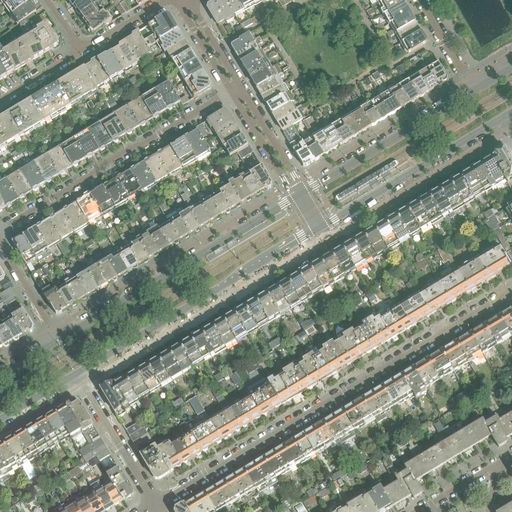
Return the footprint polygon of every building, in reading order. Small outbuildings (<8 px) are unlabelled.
[(11,15),(29,3),(26,0),(13,0),(5,6),(11,15)] [(80,17),(97,5),(93,0),(83,0),(73,8),(80,17)] [(235,16),(226,0),(218,0),(215,2),(225,21),(235,16)] [(244,10),(238,0),(226,0),(235,16),(244,10)] [(254,5),(251,0),(238,0),(244,10),(254,5)] [(386,14),(404,4),(401,0),(389,0),(381,5),(384,10),(380,11),(383,16),(386,14)] [(126,14),(120,5),(118,2),(113,5),(122,17),(126,14)] [(131,11),(125,2),(120,5),(126,14),(131,11)] [(225,21),(215,2),(208,6),(208,9),(218,25),(225,21)] [(33,14),(36,12),(33,8),(32,6),(31,4),(29,3),(11,15),(18,24),(24,20),(33,14)] [(409,14),(407,10),(407,8),(406,6),(404,5),(404,4),(386,14),(392,24),(409,14)] [(86,26),(105,12),(101,8),(100,9),(97,5),(80,17),(86,26)] [(104,27),(110,23),(111,22),(105,12),(86,26),(92,34),(102,27),(102,28),(104,26),(104,27)] [(34,21),(36,19),(33,14),(24,20),(28,25),(34,21)] [(415,24),(412,20),(412,18),(411,15),(409,14),(392,24),(389,25),(393,31),(395,30),(397,34),(415,24)] [(177,30),(169,17),(166,16),(150,25),(159,41),(177,30)] [(58,42),(50,31),(46,24),(39,29),(34,21),(28,25),(33,35),(45,54),(58,46),(58,42)] [(243,30),(250,26),(248,22),(241,26),(243,30)] [(403,43),(420,33),(418,29),(418,27),(417,25),(415,24),(397,34),(403,43)] [(184,42),(182,38),(182,36),(180,32),(178,31),(177,30),(159,41),(159,42),(157,43),(159,47),(160,46),(164,53),(166,52),(166,53),(184,42)] [(150,53),(138,32),(133,35),(133,38),(125,42),(137,61),(150,53)] [(425,43),(426,42),(421,33),(420,33),(403,43),(408,54),(425,43)] [(14,72),(45,54),(33,35),(3,53),(14,72)] [(236,55),(254,44),(249,35),(232,45),(231,46),(231,47),(236,55)] [(137,61),(125,42),(120,45),(120,48),(112,53),(124,72),(138,63),(137,61)] [(172,62),(190,51),(188,48),(188,46),(186,43),(185,42),(184,42),(166,53),(172,62)] [(242,63),(259,52),(254,44),(236,55),(238,58),(238,60),(239,61),(241,62),(242,63)] [(14,72),(3,53),(0,47),(0,64),(7,76),(14,72)] [(178,72),(196,62),(196,60),(194,57),(193,56),(190,51),(172,62),(178,72)] [(124,72),(112,53),(109,52),(106,54),(106,57),(98,61),(109,80),(113,85),(117,82),(114,77),(124,72)] [(247,72),(264,61),(259,52),(242,63),(242,64),(242,66),(243,68),(245,69),(247,72)] [(97,88),(109,80),(98,61),(95,61),(92,63),(92,65),(84,70),(96,91),(103,103),(108,100),(102,91),(100,90),(99,91),(97,88)] [(252,80),(270,70),(264,61),(247,72),(248,75),(249,77),(249,78),(251,79),(252,80)] [(184,83),(202,72),(202,70),(201,67),(199,66),(196,62),(178,72),(184,83)] [(447,80),(438,63),(427,69),(438,87),(438,88),(446,83),(447,80)] [(404,74),(400,67),(396,69),(399,73),(400,72),(402,75),(404,74)] [(438,87),(427,69),(418,74),(428,93),(429,92),(431,92),(433,91),(434,89),(438,87)] [(70,106),(96,91),(84,70),(74,76),(73,78),(71,80),(68,80),(58,85),(70,106)] [(257,89),(275,78),(270,70),(252,80),(252,81),(252,83),(253,85),(255,86),(257,89)] [(210,89),(211,86),(202,72),(184,83),(188,88),(186,89),(192,100),(210,89)] [(280,87),(277,83),(281,80),(280,79),(284,77),(282,74),(277,77),(275,78),(257,89),(259,92),(259,94),(260,96),(261,96),(262,97),(280,87)] [(428,93),(418,74),(408,80),(419,98),(421,98),(423,97),(424,95),(428,93)] [(419,98),(408,80),(398,86),(409,104),(410,104),(412,104),(414,102),(415,101),(419,98)] [(180,103),(179,101),(168,83),(155,91),(167,111),(169,111),(171,110),(172,108),(180,103)] [(45,121),(70,106),(58,85),(48,91),(49,91),(47,94),(45,95),(42,95),(32,101),(45,121)] [(122,92),(120,94),(122,96),(123,99),(124,100),(136,92),(135,90),(133,87),(133,86),(122,92)] [(409,104),(398,86),(389,92),(400,110),(400,109),(402,109),(404,108),(405,106),(409,104)] [(267,106),(285,95),(280,87),(262,97),(263,98),(263,100),(264,102),(265,103),(267,106)] [(167,111),(155,91),(141,99),(153,119),(156,119),(158,118),(158,116),(167,111)] [(400,110),(389,92),(379,97),(390,115),(391,115),(393,115),(395,114),(396,112),(400,110)] [(272,115),(290,104),(285,95),(267,106),(269,109),(269,111),(270,113),(272,114),(272,115)] [(380,121),(370,103),(365,95),(362,96),(365,102),(366,101),(368,104),(360,109),(371,127),(373,127),(376,125),(377,124),(380,121)] [(390,115),(379,97),(378,95),(374,97),(376,100),(370,103),(380,121),(381,121),(383,121),(385,120),(386,118),(390,115)] [(186,97),(179,101),(180,103),(182,106),(189,102),(186,97)] [(153,119),(141,99),(128,107),(140,127),(142,128),(145,126),(145,124),(153,119)] [(19,137),(45,121),(32,101),(23,106),(23,107),(22,109),(20,110),(19,110),(16,111),(16,110),(7,116),(19,137)] [(278,123),(303,108),(301,106),(294,110),(290,104),(272,115),(273,115),(273,117),(274,119),(276,120),(278,123)] [(371,127),(360,109),(358,105),(353,108),(356,111),(351,115),(362,133),(364,133),(366,131),(367,130),(371,127)] [(140,127),(128,107),(115,115),(127,135),(129,136),(131,134),(132,132),(140,127)] [(293,129),(298,126),(297,123),(300,121),(298,117),(302,114),(302,113),(305,110),(304,108),(303,108),(278,123),(279,126),(279,128),(280,130),(282,131),(283,133),(283,135),(289,144),(298,138),(293,129)] [(236,127),(227,113),(224,112),(208,121),(218,138),(236,127)] [(127,135),(115,115),(101,123),(113,143),(115,144),(118,142),(118,140),(127,135)] [(362,133),(351,115),(341,120),(352,139),(352,138),(354,138),(356,137),(357,135),(362,133)] [(0,148),(19,137),(7,116),(0,120),(0,148)] [(352,139),(341,120),(332,126),(343,144),(345,144),(347,143),(348,141),(352,139)] [(113,143),(101,123),(87,131),(99,151),(100,151),(102,152),(104,150),(105,148),(113,143)] [(207,135),(201,125),(196,128),(198,132),(202,138),(207,135)] [(343,144),(332,126),(322,132),(333,150),(335,150),(337,149),(338,147),(343,144)] [(224,148),(242,137),(239,133),(239,131),(237,128),(236,127),(218,138),(224,148)] [(99,151),(87,131),(73,140),(85,160),(86,159),(88,160),(91,158),(91,156),(99,151)] [(209,151),(204,142),(202,138),(198,132),(190,137),(188,136),(185,138),(185,140),(184,140),(196,160),(209,151)] [(333,150),(322,132),(312,138),(323,156),(324,156),(326,156),(328,154),(329,153),(333,150)] [(238,153),(248,147),(245,143),(245,141),(244,138),(242,137),(224,148),(230,158),(238,153)] [(313,163),(302,144),(298,138),(289,144),(303,167),(306,168),(313,163)] [(323,156),(312,138),(302,144),(313,163),(318,160),(319,158),(323,156)] [(85,160),(73,140),(60,148),(72,168),(73,167),(75,168),(77,166),(78,164),(85,160)] [(196,160),(184,140),(176,145),(174,144),(172,146),(171,148),(183,168),(196,160)] [(241,160),(252,153),(249,147),(248,148),(248,147),(238,153),(241,160)] [(511,160),(505,149),(503,147),(495,151),(496,154),(495,155),(491,157),(511,190),(511,179),(511,178),(511,160)] [(59,176),(47,156),(38,161),(33,153),(32,154),(29,148),(27,149),(25,150),(29,156),(46,184),(46,183),(48,184),(51,183),(51,180),(59,176)] [(72,168),(60,148),(47,156),(59,176),(60,175),(62,176),(64,174),(64,172),(72,168)] [(183,168),(171,148),(163,153),(161,152),(158,154),(158,156),(157,156),(169,176),(183,168)] [(46,184),(29,156),(26,158),(30,166),(20,172),(32,192),(33,191),(35,192),(37,191),(38,189),(46,184)] [(169,176),(157,156),(149,161),(147,160),(145,162),(144,164),(155,184),(169,176)] [(495,187),(505,181),(511,192),(511,196),(504,201),(506,206),(511,202),(511,190),(491,157),(491,158),(488,160),(485,158),(481,160),(482,164),(495,187)] [(155,184),(144,164),(136,169),(134,169),(131,170),(131,172),(142,192),(155,184)] [(497,190),(495,187),(482,164),(478,166),(475,164),(471,167),(471,170),(484,192),(490,188),(493,192),(497,190)] [(272,185),(261,167),(260,166),(249,172),(261,192),(266,189),(268,190),(271,189),(271,186),(272,185)] [(484,192),(471,170),(468,172),(465,170),(461,173),(461,176),(474,198),(484,192)] [(32,192),(20,172),(6,180),(18,200),(19,200),(21,200),(24,199),(24,197),(32,192)] [(142,192),(131,172),(122,177),(120,177),(118,178),(118,180),(117,180),(129,200),(140,193),(144,199),(146,198),(142,192)] [(251,198),(240,178),(233,182),(226,172),(223,174),(229,184),(241,204),(245,201),(247,202),(250,201),(250,198),(251,198)] [(261,192),(249,172),(240,178),(251,198),(255,195),(258,196),(260,195),(260,192),(261,192)] [(474,198),(461,176),(457,179),(453,177),(450,179),(450,183),(463,205),(474,198)] [(18,200),(6,180),(0,183),(0,200),(5,208),(6,208),(8,208),(10,207),(11,205),(18,200)] [(129,200),(117,180),(109,185),(107,185),(104,186),(104,188),(103,189),(115,208),(129,200)] [(197,185),(194,180),(188,184),(191,189),(197,185)] [(463,205),(450,183),(446,185),(443,183),(439,185),(439,189),(452,211),(463,205)] [(241,204),(229,184),(219,190),(231,210),(235,207),(237,209),(240,207),(240,205),(241,204)] [(115,208),(103,189),(96,193),(93,193),(91,194),(91,196),(90,197),(102,216),(115,208)] [(452,211),(439,189),(435,192),(432,190),(429,192),(429,196),(428,196),(441,218),(447,214),(451,219),(456,216),(452,211)] [(231,210),(219,190),(209,197),(220,216),(225,213),(227,215),(230,213),(230,211),(231,210)] [(176,197),(174,192),(167,196),(170,200),(176,197)] [(210,223),(198,203),(193,206),(187,195),(186,196),(185,194),(181,197),(188,209),(200,229),(204,226),(206,227),(209,225),(209,223),(210,223)] [(441,218),(428,196),(424,198),(421,196),(418,198),(418,202),(417,202),(431,224),(441,218)] [(102,216),(90,197),(82,201),(80,201),(78,202),(77,204),(89,224),(99,217),(102,222),(104,220),(102,216)] [(220,216),(209,197),(198,203),(210,223),(214,220),(217,221),(219,219),(219,217),(220,216)] [(137,213),(150,205),(147,200),(134,208),(137,213)] [(499,210),(506,206),(504,201),(496,206),(499,210)] [(431,224),(417,202),(414,205),(410,203),(407,205),(407,209),(420,231),(431,224)] [(89,224),(77,204),(69,210),(66,209),(64,210),(64,212),(63,213),(75,232),(89,224)] [(200,229),(188,209),(182,213),(179,208),(175,211),(178,215),(189,235),(194,232),(196,233),(199,232),(199,229),(200,229)] [(420,231),(407,209),(403,211),(399,209),(396,211),(396,215),(409,238),(420,231)] [(75,232),(63,213),(55,218),(53,217),(51,218),(50,221),(61,240),(75,232)] [(139,221),(136,215),(129,219),(133,225),(139,221)] [(189,235),(178,215),(167,221),(179,241),(184,238),(186,239),(189,238),(188,235),(189,235)] [(409,238),(396,215),(392,218),(388,216),(385,218),(385,222),(398,244),(409,238)] [(61,240),(50,221),(42,226),(40,225),(37,227),(37,229),(36,229),(48,248),(56,243),(64,256),(69,253),(61,240)] [(179,241),(167,221),(157,228),(169,247),(173,244),(176,246),(178,244),(178,241),(179,241)] [(398,244),(385,222),(381,224),(378,222),(374,224),(375,228),(374,228),(388,252),(389,252),(388,250),(398,244)] [(500,232),(498,229),(496,226),(489,230),(491,233),(493,236),(495,235),(500,232)] [(169,247),(157,228),(147,234),(159,253),(163,250),(165,252),(168,250),(168,248),(169,247)] [(388,252),(374,228),(370,231),(367,229),(364,231),(364,235),(363,235),(378,259),(377,257),(382,253),(384,255),(388,252)] [(48,248),(36,229),(28,234),(26,233),(24,235),(23,237),(35,256),(48,248)] [(147,234),(141,237),(137,240),(148,260),(153,257),(155,258),(158,256),(158,254),(159,253),(147,234)] [(378,259),(363,235),(359,237),(356,235),(353,237),(353,241),(367,265),(366,263),(372,260),(373,262),(378,259)] [(452,236),(442,242),(443,244),(445,248),(451,244),(456,242),(452,236)] [(35,256),(23,237),(20,239),(18,238),(14,241),(13,244),(16,249),(27,266),(37,260),(35,256)] [(148,260),(137,240),(129,244),(127,241),(125,243),(127,246),(138,265),(143,263),(145,264),(148,263),(147,260),(148,260)] [(367,265),(353,241),(349,244),(345,242),(342,244),(342,248),(356,272),(356,271),(355,270),(361,266),(362,268),(367,265)] [(441,242),(434,246),(437,251),(444,247),(441,242)] [(510,249),(506,242),(501,245),(505,251),(510,249)] [(138,265),(127,246),(116,252),(128,272),(132,269),(134,270),(137,269),(137,266),(138,265)] [(511,266),(499,246),(478,258),(491,280),(496,277),(495,275),(511,266)] [(471,247),(467,249),(472,257),(475,255),(471,247)] [(356,272),(342,248),(338,250),(334,248),(331,250),(331,254),(345,278),(346,278),(345,276),(350,273),(351,275),(356,272)] [(445,248),(437,252),(444,264),(449,261),(452,260),(445,248)] [(54,259),(49,251),(44,254),(49,262),(54,259)] [(116,252),(109,256),(106,258),(118,278),(122,275),(124,276),(127,275),(127,272),(128,272),(116,252)] [(345,278),(331,254),(327,257),(324,255),(320,257),(320,261),(334,282),(339,279),(340,281),(345,278)] [(118,278),(106,258),(95,265),(107,284),(112,281),(114,283),(117,281),(117,278),(118,278)] [(491,280),(478,258),(458,271),(471,292),(476,289),(475,287),(484,282),(486,283),(491,280)] [(334,282),(320,261),(316,263),(313,261),(310,263),(310,267),(309,267),(324,291),(323,289),(328,286),(329,288),(335,285),(334,282)] [(424,261),(414,267),(418,272),(428,266),(424,261)] [(107,284),(95,265),(86,271),(97,290),(101,287),(104,289),(106,287),(106,285),(107,284)] [(324,291),(309,267),(305,270),(302,268),(299,270),(299,274),(298,274),(313,298),(313,297),(312,296),(317,292),(319,294),(324,291)] [(67,309),(66,309),(55,289),(53,286),(51,287),(50,285),(46,287),(42,280),(44,278),(48,276),(44,269),(36,273),(32,275),(33,276),(33,277),(56,315),(57,314),(58,315),(67,309)] [(97,290),(86,271),(75,277),(86,296),(91,294),(93,295),(96,293),(96,291),(97,290)] [(471,292),(458,271),(438,282),(451,304),(456,301),(455,299),(457,298),(465,294),(466,295),(471,292)] [(313,298),(298,274),(295,276),(291,274),(288,276),(288,280),(301,302),(307,299),(308,301),(313,298)] [(86,296),(75,277),(65,283),(77,303),(81,300),(83,301),(86,299),(86,297),(86,296)] [(301,302),(288,280),(284,283),(280,281),(277,283),(277,287),(290,309),(301,302)] [(416,290),(411,282),(406,286),(411,294),(416,290)] [(451,304),(438,282),(418,294),(431,316),(436,313),(436,311),(437,310),(445,305),(446,307),(451,304)] [(77,303),(65,283),(55,289),(66,309),(71,306),(73,307),(76,306),(76,303),(77,303)] [(290,309),(277,287),(273,289),(269,287),(266,289),(266,293),(279,315),(290,309)] [(14,297),(10,290),(9,291),(4,293),(0,295),(0,298),(3,304),(14,297)] [(377,300),(373,292),(366,296),(371,304),(377,300)] [(279,315),(266,293),(262,296),(259,294),(255,296),(256,300),(255,300),(268,322),(279,315)] [(431,316),(418,294),(399,306),(411,328),(416,325),(416,323),(417,322),(425,317),(427,319),(431,316)] [(411,328),(399,306),(392,296),(390,297),(394,304),(389,307),(391,311),(379,318),(392,340),(396,337),(396,335),(404,330),(405,329),(407,331),(411,328)] [(268,322),(255,300),(251,302),(248,300),(245,302),(245,306),(244,306),(258,328),(268,322)] [(33,328),(20,306),(13,310),(15,313),(11,315),(23,335),(27,332),(30,333),(32,332),(32,329),(33,328)] [(258,328),(244,306),(240,309),(237,307),(234,309),(234,313),(247,335),(258,328)] [(511,336),(511,308),(508,310),(508,312),(499,317),(511,337),(511,336)] [(321,312),(317,315),(321,322),(325,319),(326,319),(321,312)] [(247,335),(234,313),(230,315),(226,313),(223,315),(223,319),(223,320),(236,341),(247,335)] [(392,340),(379,318),(375,321),(370,313),(365,316),(368,321),(367,321),(381,344),(385,341),(387,343),(392,340)] [(23,335),(11,315),(1,321),(13,341),(14,340),(16,342),(19,340),(19,337),(23,335)] [(511,337),(499,317),(497,316),(494,318),(493,320),(485,325),(497,345),(511,337)] [(236,341),(223,320),(219,322),(215,320),(212,322),(212,326),(225,348),(236,341)] [(307,321),(300,325),(303,331),(314,324),(312,320),(308,322),(307,321)] [(13,341),(1,321),(0,321),(0,343),(2,347),(3,347),(6,348),(8,346),(8,344),(13,341)] [(381,344),(367,321),(363,324),(365,326),(359,330),(372,352),(376,349),(376,347),(381,344)] [(497,345),(485,325),(484,326),(482,325),(479,327),(479,329),(470,334),(482,354),(497,345)] [(225,348),(212,326),(208,328),(205,326),(202,328),(202,332),(201,332),(214,354),(225,348)] [(312,327),(305,331),(308,336),(315,332),(312,327)] [(361,356),(347,333),(345,330),(335,336),(339,342),(352,364),(357,361),(356,359),(361,356)] [(372,352),(359,330),(354,333),(353,330),(347,333),(361,356),(365,353),(367,355),(372,352)] [(305,331),(295,337),(298,342),(308,336),(305,331)] [(214,354),(201,332),(197,335),(194,333),(191,335),(191,339),(190,339),(204,361),(214,354)] [(482,354),(470,334),(468,334),(465,336),(464,338),(456,343),(468,363),(482,354)] [(204,361),(190,339),(186,341),(183,339),(180,341),(180,345),(193,367),(204,361)] [(352,364),(339,342),(334,345),(332,342),(327,345),(341,368),(345,365),(347,367),(352,364)] [(468,363),(456,343),(453,342),(451,344),(450,346),(442,351),(454,371),(468,363)] [(193,367),(180,345),(176,348),(172,346),(169,348),(169,352),(182,374),(193,367)] [(341,368),(327,345),(323,348),(324,351),(319,354),(332,376),(337,373),(336,371),(341,368)] [(332,376),(319,354),(316,348),(306,354),(307,357),(321,380),(325,377),(327,379),(332,376)] [(454,371),(442,351),(441,352),(439,351),(436,353),(436,355),(427,360),(439,380),(454,371)] [(182,374),(169,352),(165,354),(161,352),(158,354),(158,358),(171,380),(182,374)] [(250,364),(245,355),(241,358),(246,366),(250,364)] [(259,367),(268,361),(265,356),(255,361),(259,367)] [(321,380),(307,357),(303,360),(304,363),(299,366),(312,388),(317,385),(316,383),(321,380)] [(171,380),(158,358),(154,361),(150,359),(147,361),(147,365),(161,387),(171,380)] [(439,380),(427,360),(424,360),(422,362),(421,364),(413,369),(425,389),(439,380)] [(479,371),(474,363),(470,366),(475,374),(479,371)] [(161,387),(147,365),(143,367),(140,365),(136,367),(137,371),(136,372),(150,393),(161,387)] [(301,392),(284,365),(275,371),(292,400),(297,397),(296,395),(301,392)] [(312,388),(299,366),(294,369),(292,366),(287,369),(285,365),(284,365),(301,392),(305,389),(307,391),(312,388)] [(425,389),(413,369),(412,369),(410,368),(407,370),(407,372),(402,375),(413,395),(415,398),(421,395),(426,392),(425,389)] [(232,375),(229,369),(224,372),(228,378),(232,375)] [(292,400),(275,371),(279,378),(274,381),(272,378),(267,381),(269,385),(281,404),(286,401),(287,403),(292,400)] [(150,393),(136,372),(132,374),(129,372),(126,374),(126,378),(125,378),(139,400),(150,393)] [(413,395),(402,375),(401,376),(399,375),(396,377),(396,379),(387,384),(386,383),(383,385),(383,387),(382,387),(393,407),(413,395)] [(139,400),(125,378),(121,380),(118,378),(113,382),(131,411),(128,406),(135,402),(142,414),(146,412),(139,400)] [(131,411),(113,382),(109,384),(104,382),(101,384),(101,389),(100,389),(103,393),(118,419),(131,411)] [(242,428),(229,409),(222,396),(215,385),(212,388),(218,398),(216,399),(224,412),(210,420),(222,440),(224,440),(227,439),(227,437),(235,432),(236,432),(238,432),(240,431),(241,429),(242,428)] [(281,404),(269,385),(254,393),(251,389),(247,391),(244,387),(240,389),(244,395),(247,392),(250,396),(261,416),(262,416),(264,417),(267,415),(267,413),(268,413),(275,408),(277,409),(280,407),(280,404),(281,404)] [(393,407),(382,387),(381,388),(379,387),(376,389),(376,391),(368,396),(366,395),(363,397),(363,399),(362,399),(373,419),(393,407)] [(496,405),(488,391),(483,394),(491,407),(490,408),(494,413),(496,412),(493,407),(496,405)] [(261,416),(250,396),(229,409),(242,428),(244,428),(247,427),(247,425),(248,425),(255,420),(257,421),(260,419),(260,417),(261,416)] [(373,419),(362,399),(361,400),(360,399),(357,401),(357,402),(348,408),(346,407),(343,409),(343,410),(342,411),(354,430),(373,419)] [(100,439),(78,401),(77,402),(76,401),(75,401),(69,404),(70,406),(68,408),(67,406),(66,406),(66,407),(83,434),(90,445),(100,439)] [(83,434),(66,407),(65,407),(64,406),(59,409),(60,412),(57,414),(56,412),(56,413),(69,435),(72,438),(73,440),(76,437),(83,434)] [(354,430),(342,411),(340,411),(337,413),(337,414),(328,419),(327,419),(324,421),(324,422),(323,423),(334,442),(337,447),(357,435),(354,430)] [(69,435),(56,413),(55,414),(54,412),(48,416),(50,418),(47,420),(46,419),(45,419),(46,419),(59,441),(60,443),(66,439),(65,438),(69,435)] [(511,435),(511,414),(507,417),(505,413),(497,418),(508,438),(511,435)] [(508,438),(497,418),(496,417),(494,418),(495,419),(489,423),(488,421),(484,424),(491,436),(498,448),(506,444),(504,440),(508,438)] [(59,441),(46,419),(45,420),(43,418),(38,422),(40,425),(37,426),(36,425),(35,425),(35,426),(49,447),(50,449),(55,446),(54,444),(59,441)] [(222,440),(210,420),(190,432),(202,452),(204,452),(207,451),(208,449),(216,444),(218,444),(220,443),(221,441),(222,440)] [(491,436),(484,424),(483,424),(482,422),(467,430),(476,445),(491,436)] [(334,442),(323,423),(322,423),(320,423),(317,424),(317,426),(309,431),(307,430),(304,432),(304,434),(303,435),(315,454),(334,442)] [(129,437),(144,428),(141,430),(138,424),(126,431),(129,437)] [(49,447),(35,426),(34,426),(33,425),(27,428),(29,431),(26,433),(25,431),(25,432),(39,454),(39,455),(44,452),(43,450),(49,447)] [(144,428),(129,437),(133,443),(147,434),(144,428)] [(476,445),(467,430),(452,440),(461,455),(476,445)] [(39,454),(25,432),(24,433),(23,431),(17,434),(19,437),(16,439),(15,437),(14,438),(28,460),(29,461),(34,458),(33,457),(39,454)] [(202,452),(190,432),(169,445),(182,464),(183,464),(185,464),(187,463),(188,461),(195,456),(196,456),(198,456),(200,455),(201,453),(202,452)] [(137,450),(151,442),(147,434),(133,443),(137,450)] [(315,454),(303,435),(302,435),(300,434),(298,436),(298,438),(289,443),(287,443),(284,444),(284,446),(283,447),(295,466),(315,454)] [(394,434),(388,437),(393,445),(398,442),(394,434)] [(28,460),(14,438),(13,439),(12,437),(7,441),(8,443),(5,445),(4,444),(18,466),(19,468),(23,465),(22,463),(28,460)] [(83,457),(103,445),(100,439),(90,445),(80,452),(83,457)] [(408,460),(403,452),(401,453),(399,450),(408,444),(410,448),(408,449),(413,457),(418,454),(417,453),(414,447),(410,440),(394,450),(403,463),(408,460)] [(461,455),(452,440),(437,449),(446,464),(461,455)] [(18,466),(4,444),(3,445),(2,443),(0,444),(0,460),(8,474),(14,471),(12,469),(18,466)] [(97,457),(107,450),(103,445),(83,457),(86,463),(97,457)] [(182,464),(169,445),(164,448),(163,446),(156,451),(169,473),(173,471),(172,470),(176,468),(178,468),(181,467),(181,465),(182,464)] [(295,466),(283,447),(282,447),(281,446),(278,448),(278,450),(269,455),(267,454),(264,456),(264,458),(263,458),(275,478),(295,466)] [(169,473),(156,451),(154,448),(140,455),(155,479),(158,480),(169,473)] [(446,464),(437,449),(421,458),(430,473),(446,464)] [(99,461),(110,455),(107,450),(97,457),(99,461)] [(422,494),(414,482),(407,470),(402,473),(403,475),(400,476),(397,470),(395,471),(384,453),(381,455),(386,463),(383,464),(389,475),(392,473),(395,477),(398,483),(408,498),(412,496),(414,499),(422,494)] [(353,461),(349,455),(344,458),(348,464),(353,461)] [(99,464),(96,458),(89,462),(92,468),(99,464)] [(278,482),(275,478),(263,458),(263,459),(261,458),(258,460),(258,462),(249,467),(247,466),(245,468),(245,470),(244,470),(255,490),(265,484),(268,489),(278,482)] [(430,473),(421,458),(405,468),(407,470),(414,482),(430,473)] [(8,474),(0,460),(0,485),(3,490),(5,488),(3,483),(11,479),(8,474)] [(359,475),(370,469),(366,464),(356,470),(359,475)] [(75,468),(69,472),(71,476),(73,479),(82,474),(78,467),(75,468)] [(132,493),(120,472),(119,472),(117,468),(107,474),(110,480),(122,500),(123,501),(125,499),(126,500),(132,496),(132,493)] [(306,476),(301,468),(297,470),(303,478),(306,476)] [(255,490),(244,470),(243,471),(241,470),(239,472),(238,473),(229,479),(228,478),(225,480),(225,482),(224,482),(235,502),(255,490)] [(333,482),(344,476),(341,471),(331,477),(333,482)] [(69,474),(61,478),(64,484),(72,479),(69,474)] [(321,490),(332,484),(329,478),(326,480),(327,482),(319,487),(321,490)] [(59,479),(52,483),(54,487),(61,483),(59,479)] [(122,500),(110,480),(106,483),(108,485),(103,488),(114,505),(115,506),(119,504),(119,502),(122,500)] [(343,486),(339,480),(332,484),(336,490),(343,486)] [(218,511),(235,502),(224,482),(223,483),(221,482),(219,483),(219,485),(210,491),(208,490),(205,492),(205,493),(204,494),(215,511),(218,511)] [(384,511),(408,498),(398,483),(383,492),(379,487),(371,492),(372,493),(368,496),(377,511),(384,511)] [(44,488),(41,489),(45,494),(46,496),(54,491),(50,484),(44,488)] [(31,494),(27,488),(19,493),(23,499),(31,494)] [(114,505),(103,488),(94,494),(91,489),(104,511),(105,511),(106,511),(110,509),(110,508),(114,505)] [(34,494),(33,494),(36,500),(45,494),(41,489),(34,494)] [(102,511),(104,511),(91,489),(82,494),(85,499),(92,511),(102,511)] [(33,494),(23,500),(27,506),(36,500),(33,494)] [(215,511),(204,494),(203,494),(202,494),(199,495),(199,497),(190,503),(188,502),(183,505),(187,511),(215,511)] [(377,511),(368,496),(361,500),(360,498),(354,502),(350,495),(348,496),(352,503),(348,506),(349,507),(347,508),(345,504),(339,507),(342,511),(377,511)] [(92,511),(85,499),(76,505),(79,511),(92,511)]
